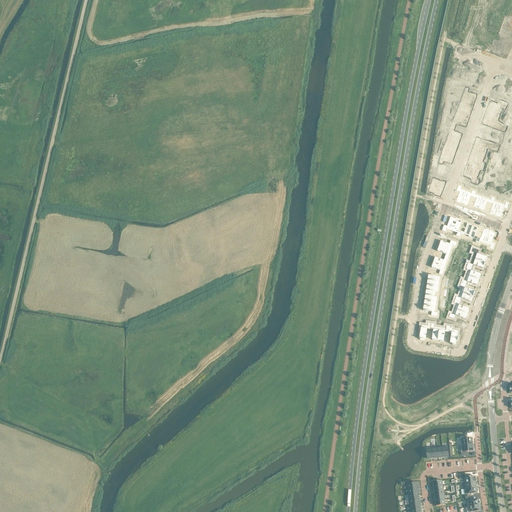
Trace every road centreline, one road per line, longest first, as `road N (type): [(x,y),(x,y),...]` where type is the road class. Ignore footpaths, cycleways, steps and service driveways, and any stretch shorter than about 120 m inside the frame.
road 1 (primary): [(355,511),(378,324),(437,0)]
road 2 (primary): [(429,0),(370,324),(348,511)]
road 3 (track): [(0,359),(86,0)]
road 4 (residential): [(443,206),(420,269),(410,338),(417,348),(463,350),(506,229)]
road 5 (residential): [(492,67),(443,206)]
